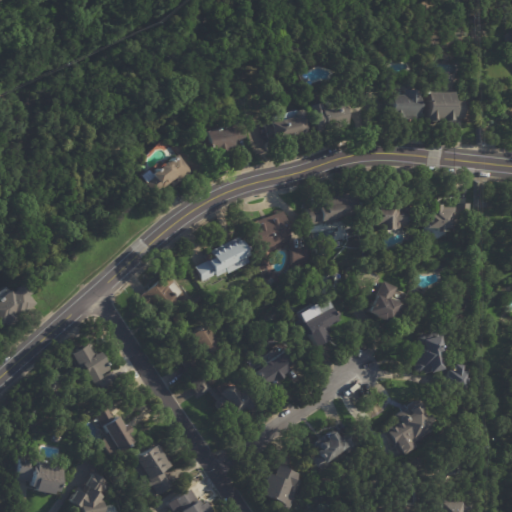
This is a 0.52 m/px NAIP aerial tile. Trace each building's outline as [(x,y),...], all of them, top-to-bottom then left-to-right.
[(404,121),(389,120),(390,97),(401,97),(401,92),(419,92),(418,121),(404,121)] [(459,102),(464,102),(464,119),(452,119),(452,123),(425,124),(425,108),(424,108),(424,103),(426,103),(426,95),(451,95),(451,102),(459,102)] [(345,117),(347,125),(314,134),(307,108),(317,105),(318,109),(341,102),(345,117)] [(291,139),(273,144),(266,120),(293,112),(294,113),(297,112),(301,114),(307,135),(291,139)] [(245,139),(231,142),(233,148),(226,149),(227,152),(216,155),(216,152),(202,155),(198,135),(213,132),(213,131),(216,130),(216,131),(243,126),(245,139)] [(177,159),(190,175),(172,189),(169,184),(152,198),(142,186),(143,185),(138,179),(146,173),(150,177),(151,176),(150,175),(154,172),(155,173),(166,164),(166,163),(170,159),(171,161),(175,157),(177,159)] [(321,197),(352,192),(354,200),(356,200),(357,205),(356,206),(357,215),(309,224),(306,208),(322,205),(321,197)] [(400,206),(416,206),(416,224),(400,224),(400,229),(387,229),(387,230),(383,230),(383,229),(368,229),(367,202),(378,202),(378,205),(389,205),(389,202),(399,202),(399,206),(400,206)] [(425,227),(425,212),(429,212),(430,203),(439,203),(439,205),(444,205),(444,206),(454,206),(454,203),(470,203),(469,225),(450,225),(450,227),(425,227)] [(290,233),(292,239),(290,240),(295,249),(307,247),(309,263),(291,264),(292,251),(286,241),(264,249),(271,267),(260,272),(253,253),(259,251),(249,222),(281,210),(290,233)] [(228,274),(226,271),(216,277),(215,275),(202,282),(194,268),(207,260),(212,257),(210,254),(212,252),(211,251),(215,249),(216,251),(217,250),(217,249),(220,247),(221,248),(223,247),(222,246),(226,244),(227,245),(229,244),(228,243),(232,241),(233,243),(234,242),(233,240),(237,238),(238,240),(239,239),(248,255),(246,256),(249,262),(228,274)] [(172,283),(168,286),(186,307),(167,323),(151,305),(148,308),(138,296),(164,274),(172,283)] [(396,289),(391,299),(409,307),(400,327),(375,315),(376,315),(368,311),(381,281),(396,288),(396,289)] [(34,306),(18,323),(16,320),(8,329),(4,325),(1,328),(0,327),(0,294),(5,289),(13,297),(16,293),(16,292),(19,288),(23,287),(32,295),(28,299),(35,306),(34,306)] [(329,333),(326,334),(328,340),(315,347),(298,311),(326,297),(333,310),(334,309),(336,314),(335,315),(341,327),(329,333)] [(203,357),(202,358),(187,335),(194,330),(193,329),(197,327),(197,328),(204,324),(219,347),(203,357)] [(417,362),(415,355),(418,355),(415,345),(423,343),(421,336),(440,332),(445,353),(443,353),(446,368),(433,372),(432,368),(419,372),(417,362)] [(101,375),(100,376),(89,384),(68,353),(84,343),(92,355),(97,351),(104,362),(105,362),(108,365),(107,366),(110,369),(101,375)] [(286,366),(289,371),(283,375),(283,376),(275,382),(274,380),(264,387),(256,375),(255,376),(254,374),(255,373),(254,372),(264,364),(265,362),(268,360),(270,361),(284,351),(292,362),(286,366)] [(467,371),(466,391),(446,390),(447,370),(453,371),(453,364),(462,364),(461,370),(467,371)] [(210,391),(199,398),(189,383),(202,375),(212,390),(210,391)] [(254,403),(242,411),(240,408),(224,419),(213,402),(221,397),(218,393),(222,390),(222,389),(226,386),(227,388),(231,385),(235,391),(243,386),(254,403)] [(412,444),(413,446),(397,458),(381,434),(382,428),(392,420),(392,414),(418,395),(426,407),(419,412),(423,418),(427,415),(436,427),(412,444)] [(108,408),(113,417),(115,416),(122,426),(125,424),(129,432),(127,434),(133,442),(128,445),(129,446),(126,448),(125,447),(111,456),(102,443),(106,433),(95,415),(107,407),(108,408)] [(338,439),(340,441),(347,437),(354,447),(346,453),(343,448),(316,467),(309,457),(310,457),(309,456),(314,452),(312,448),(312,445),(318,441),(320,442),(324,439),(322,437),(330,430),(337,440),(338,439)] [(157,451),(167,466),(162,470),(173,487),(159,496),(152,484),(147,488),(129,461),(153,445),(157,451)] [(27,461),(29,461),(28,466),(58,471),(57,472),(60,473),(57,491),(51,490),(51,494),(31,491),(32,488),(26,487),(27,482),(14,480),(16,464),(20,465),(21,460),(27,461)] [(282,468),(297,475),(296,478),(298,479),(296,482),(301,483),(291,507),(259,494),(267,474),(272,476),(277,466),(282,468)] [(93,474),(106,483),(98,495),(101,497),(99,499),(105,502),(107,511),(78,511),(77,508),(67,502),(75,490),(82,495),(86,488),(84,486),(86,484),(85,483),(90,475),(90,476),(92,473),(93,474)] [(188,492),(196,504),(200,502),(206,511),(172,511),(166,502),(186,489),(188,492)] [(431,511),(431,499),(449,499),(449,498),(456,498),(456,500),(457,500),(457,506),(464,506),(464,511),(431,511)]
